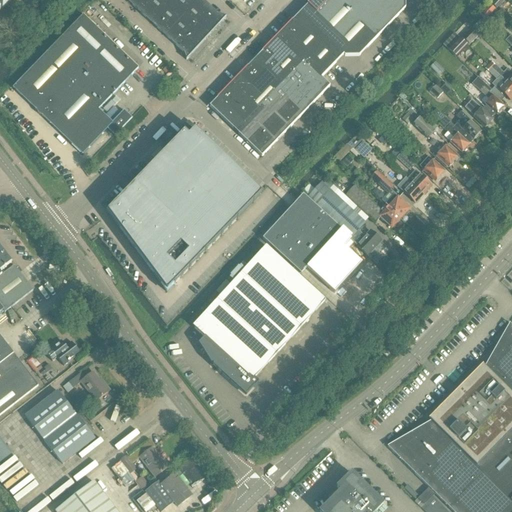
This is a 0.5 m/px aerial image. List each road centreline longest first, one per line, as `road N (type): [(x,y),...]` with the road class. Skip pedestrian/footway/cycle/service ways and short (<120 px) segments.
road 1 (unclassified): [(232,468),(511,175)]
road 2 (tertiary): [(253,495),(400,371),(511,255)]
road 3 (unclassified): [(232,468),(57,229)]
road 4 (unclassified): [(57,229),(185,101)]
road 5 (unclassified): [(185,101),(283,0)]
road 6 (unclassified): [(261,193),(268,180),(185,101)]
